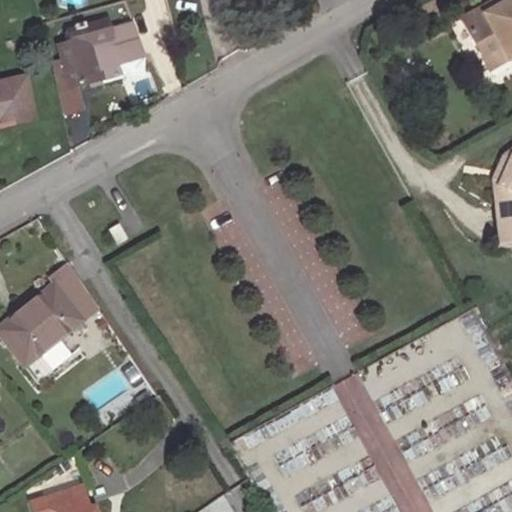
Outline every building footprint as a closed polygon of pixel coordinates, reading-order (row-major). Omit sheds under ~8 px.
[(511,1),(511,0),(492,11),(475,20),(471,13),(452,24),(473,62),(491,51),(496,59),(511,50),(511,1)] [(475,20),(492,11),(488,4),(471,13),(475,20)] [(65,57),(74,92),(79,90),(93,87),(95,93),(125,86),(122,72),(151,64),(139,30),(112,38),(109,27),(89,32),(87,27),(76,30),(77,34),(71,36),(76,54),(65,57)] [(477,69),(496,59),(491,51),(473,62),(477,69)] [(0,81),(0,124),(36,116),(26,75),(0,81)] [(74,92),(61,95),(67,119),(85,114),(79,90),(74,92)] [(511,140),(505,146),(484,192),(491,241),(511,237),(511,140)] [(484,192),(505,146),(491,156),(482,176),(484,192)] [(50,286),(55,292),(82,330),(99,318),(68,273),(50,286)] [(55,292),(0,329),(0,338),(24,372),(82,330),(55,292)] [(117,413),(143,393),(124,368),(98,387),(117,413)] [(88,511),(87,511),(79,485),(27,501),(30,511),(93,511),(88,511)]
